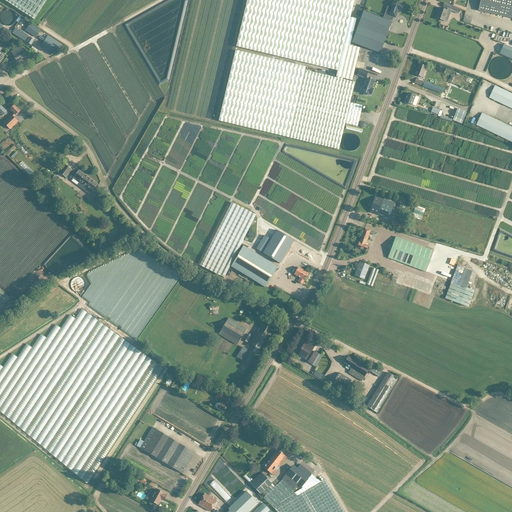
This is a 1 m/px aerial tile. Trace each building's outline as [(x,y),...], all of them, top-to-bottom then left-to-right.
[(3,0),(34,20),(46,0),(3,0)] [(247,0),(236,47),(337,71),(336,78),(305,71),(305,67),(235,50),(218,121),(289,138),(334,148),(339,150),(345,123),(354,126),(357,126),(362,106),(359,105),(350,103),(355,82),(352,82),(360,48),(350,46),(356,19),(350,18),(354,0),(247,0)] [(511,0),(480,0),(478,11),(511,18),(511,0)] [(391,8),(388,15),(395,18),(397,13),(397,11),(398,11),(401,12),(404,5),(393,1),(391,8)] [(438,12),(436,18),(443,21),(445,17),(448,18),(451,11),(453,12),(459,14),(460,9),(455,7),(451,6),(444,3),(443,7),(448,9),(447,10),(439,8),(437,12),(438,12)] [(380,53),(388,31),(392,22),(363,11),(352,42),(380,53)] [(26,30),(36,37),(40,31),(30,24),(26,30)] [(28,36),(16,28),(12,33),(25,41),(28,36)] [(54,55),(61,45),(48,36),(45,40),(40,37),(39,38),(44,42),(41,46),(54,55)] [(511,48),(503,45),(499,54),(511,59),(511,48)] [(27,56),(25,51),(23,48),(12,54),(17,62),(27,56)] [(415,75),(419,76),(422,77),(427,67),(424,66),(419,64),(418,69),(417,68),(415,75)] [(371,72),(378,75),(380,68),(373,66),(371,72)] [(359,69),(357,75),(363,77),(365,78),(368,72),(359,69)] [(363,77),(361,82),(362,83),(364,84),(362,92),(364,93),(363,94),(364,95),(366,95),(367,95),(367,94),(369,95),(369,94),(371,95),(373,89),(372,88),(374,81),(366,78),(365,78),(363,77)] [(511,94),(495,86),(489,98),(511,108),(511,94)] [(407,93),(404,102),(409,104),(412,105),(413,105),(416,106),(419,97),(416,96),(412,94),(407,93)] [(18,122),(14,117),(17,115),(20,111),(14,105),(11,109),(10,109),(14,113),(10,116),(7,119),(3,123),(10,130),(18,122)] [(454,116),(452,120),(462,124),(463,120),(467,112),(457,108),(454,116)] [(511,127),(482,113),(476,125),(511,141),(511,127)] [(16,148),(9,155),(12,158),(19,151),(16,148)] [(20,166),(33,179),(37,175),(24,162),(20,166)] [(69,174),(72,170),(64,165),(61,169),(58,173),(62,176),(62,175),(66,177),(69,174)] [(97,184),(79,170),(74,177),(84,185),(82,188),(90,194),(92,191),(97,184)] [(394,204),(380,198),(375,197),(370,212),(375,213),(389,219),(394,204)] [(231,203),(200,265),(224,278),(255,215),(231,203)] [(371,231),(369,230),(365,228),(359,242),(357,248),(362,249),(367,251),(368,246),(365,245),(371,231)] [(270,241),(263,253),(280,263),(294,240),(277,230),(271,240),(270,241)] [(264,236),(256,249),(263,253),(270,241),(271,240),(264,236)] [(396,237),(388,257),(425,272),(433,251),(396,237)] [(244,246),(231,267),(265,288),(267,284),(268,282),(269,282),(278,267),(244,246)] [(355,273),(354,276),(364,280),(365,277),(369,265),(360,262),(357,268),(355,273)] [(445,298),(445,299),(451,301),(468,307),(468,306),(474,292),(458,286),(464,268),(465,267),(457,264),(457,265),(450,283),(451,283),(445,298)] [(298,267),(294,274),(300,278),(298,282),(302,284),(308,274),(298,267)] [(378,270),(372,268),(366,284),(372,287),(378,270)] [(212,308),(212,316),(221,316),(221,308),(212,308)] [(219,334),(236,345),(246,329),(229,318),(219,334)] [(255,331),(248,343),(251,345),(250,347),(251,348),(258,352),(259,350),(272,329),(260,322),(257,327),(259,328),(256,332),(255,331)] [(302,349),(299,354),(303,357),(305,358),(305,359),(308,361),(308,362),(312,365),(319,354),(314,351),(313,353),(311,352),(314,347),(305,342),(301,348),(302,349)] [(239,357),(239,358),(244,361),(249,364),(250,365),(256,355),(250,351),(245,348),(244,349),(239,357)] [(348,373),(353,375),(362,381),(368,370),(379,377),(382,372),(371,365),(370,367),(360,361),(356,358),(354,361),(348,357),(344,363),(347,364),(346,366),(351,369),(348,373)] [(331,385),(344,393),(350,396),(355,390),(349,385),(352,380),(339,373),(331,385)] [(367,406),(377,413),(385,400),(398,379),(388,373),(375,394),(367,406)] [(216,407),(217,408),(219,409),(223,412),(227,406),(222,402),(223,401),(224,402),(226,397),(222,394),(219,392),(216,397),(220,400),(219,401),(221,402),(219,403),(218,403),(217,403),(216,404),(215,405),(215,406),(215,407),(216,407)] [(131,442),(137,444),(147,424),(141,421),(131,442)] [(142,449),(178,471),(183,474),(195,453),(191,451),(152,427),(144,441),(141,440),(137,446),(140,448),(142,449)] [(422,446),(423,447),(422,448),(424,452),(430,449),(427,443),(422,446)] [(286,457),(281,453),(277,450),(263,468),(273,475),(277,470),(274,468),(278,464),(280,465),(286,457)] [(282,479),(295,492),(294,493),(282,480),(275,487),(272,483),(262,473),(250,484),(260,494),(262,493),(264,496),(263,498),(277,511),(343,511),(324,479),(320,482),(312,474),(300,464),(297,468),(293,465),(284,476),(284,477),(282,479)] [(146,499),(150,501),(158,505),(161,499),(164,501),(167,495),(164,494),(164,493),(152,486),(146,499)] [(53,499),(66,511),(88,511),(64,488),(53,499)] [(232,508),(229,511),(246,511),(260,500),(249,489),(231,506),(232,508)] [(198,504),(203,507),(211,511),(217,501),(205,494),(198,504)] [(271,511),(263,503),(253,511),(271,511)]
